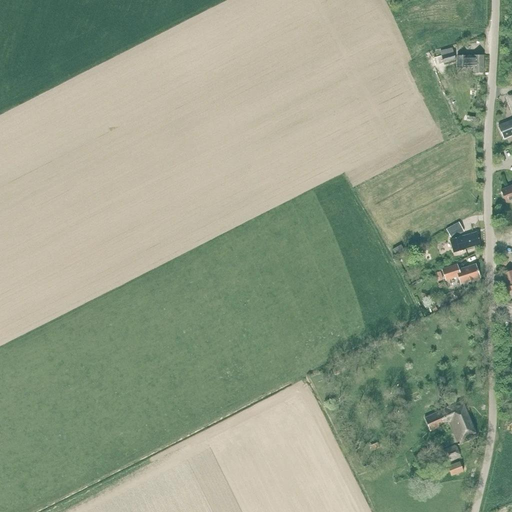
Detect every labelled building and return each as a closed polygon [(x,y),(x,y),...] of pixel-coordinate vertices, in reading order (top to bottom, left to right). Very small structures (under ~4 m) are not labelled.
[(443,64),(456,60),(453,52),(441,56),(443,64)] [(467,67),(472,67),(472,72),(483,72),(483,56),(475,56),(466,56),(456,56),(457,68),(467,68),(467,67)] [(511,135),(511,93),(507,96),(511,107),(511,120),(498,127),(503,139),(511,135)] [(511,185),(501,190),(506,203),(511,200),(511,201),(511,185)] [(451,239),(464,231),(458,222),(446,229),(451,239)] [(460,250),(479,244),(476,233),(458,238),(449,241),(452,252),(460,250)] [(399,245),(392,249),(395,255),(402,251),(399,245)] [(433,259),(428,248),(421,251),(427,262),(433,259)] [(460,284),(479,278),(475,265),(458,270),(457,265),(442,270),(446,281),(458,277),(460,284)] [(511,270),(502,273),(504,282),(502,282),(506,294),(511,291),(511,270)] [(459,445),(477,437),(460,401),(423,419),(428,431),(448,422),(459,445)] [(370,445),(373,451),(379,448),(377,442),(370,445)] [(448,462),(461,457),(457,446),(444,451),(448,462)] [(444,465),(441,457),(429,461),(433,470),(444,465)] [(450,476),(463,471),(460,462),(447,467),(450,476)]
